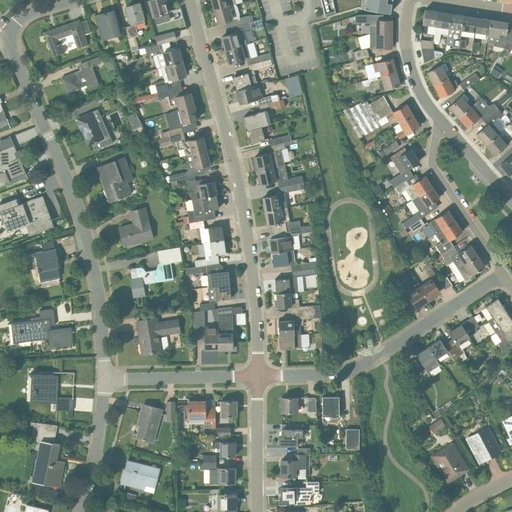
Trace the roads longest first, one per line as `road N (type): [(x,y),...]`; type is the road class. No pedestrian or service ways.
road 1 (residential): [(256,379),(244,210),(189,0)]
road 2 (residential): [(105,381),(101,300),(79,205),(11,49),(13,30)]
road 3 (residential): [(256,379),(329,377),(365,363),(502,273)]
road 4 (residential): [(502,273),(435,173),(440,116)]
road 5 (residential): [(105,381),(256,379)]
road 6 (residential): [(80,511),(105,381)]
road 7 (residential): [(258,511),(256,379)]
road 8 (residential): [(440,116),(406,65),(403,25),(411,0)]
